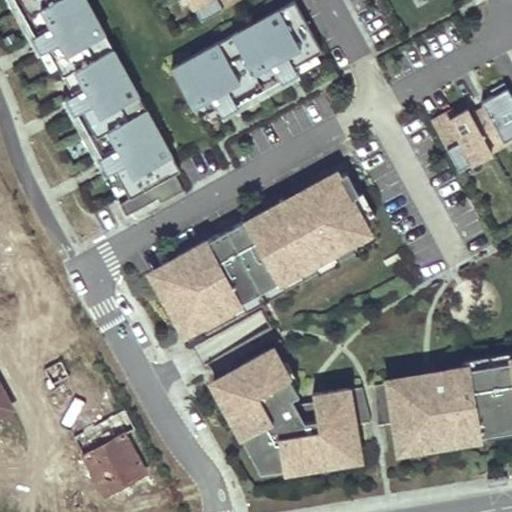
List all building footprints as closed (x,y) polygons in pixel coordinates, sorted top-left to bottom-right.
[(6,0),(17,19),(28,13),(20,0),(6,0)] [(181,173),(136,91),(116,55),(85,0),(20,0),(28,13),(40,36),(52,30),(60,44),(49,51),(61,73),(73,96),(85,90),(94,105),(82,112),(95,134),(107,157),(119,151),(127,165),(115,172),(128,196),(131,200),(121,206),(128,218),(159,201),(153,189),(176,176),(181,173)] [(189,0),(202,22),(242,0),(189,0)] [(271,66),(288,57),(294,69),(323,53),(295,3),(172,70),(200,120),(217,111),(210,99),(227,90),(234,102),(277,78),(271,66)] [(40,36),(30,42),(51,79),(61,73),(49,51),(60,44),(52,30),(40,36)] [(300,79),(294,69),(288,57),(271,66),(277,78),(283,88),(300,79)] [(511,140),(511,94),(506,84),(493,92),(495,97),(483,104),(490,115),(476,123),(494,154),(508,146),(506,143),(511,140)] [(73,96),(63,102),(84,140),(95,134),(82,112),(94,105),(85,90),(73,96)] [(239,112),(234,102),(227,90),(210,99),(217,111),(223,121),(239,112)] [(476,123),(470,111),(458,118),(460,121),(454,125),(449,116),(434,124),(461,172),(494,154),(476,123)] [(458,118),(455,112),(449,116),(454,125),(460,121),(458,118)] [(107,157),(97,163),(118,201),(128,196),(115,172),(127,165),(119,151),(107,157)] [(163,295),(158,298),(187,346),(192,343),(203,337),(198,328),(241,304),(242,304),(241,302),(277,282),(278,284),(281,282),(313,265),(318,262),(354,243),(370,234),(352,201),(359,197),(347,174),(287,207),(285,208),(291,220),(271,231),(263,218),(247,226),(245,222),(178,259),(176,260),(181,268),(188,282),(163,296),(163,295)] [(176,176),(153,189),(159,201),(162,205),(185,192),(176,176)] [(281,202),(245,222),(247,226),(263,218),(271,231),(291,220),(285,208),(281,202)] [(354,243),(318,262),(313,265),(319,277),(360,254),(354,243)] [(155,282),(163,295),(163,296),(188,282),(181,268),(155,282)] [(242,304),(241,304),(246,313),(286,291),(281,282),(278,284),(277,282),(241,302),(242,304)] [(203,363),(271,326),(261,308),(193,345),(203,363)] [(244,372),(240,374),(214,388),(229,415),(237,410),(251,434),(242,439),(251,456),(260,451),(267,464),(297,459),(299,468),(323,464),(322,456),(360,449),(356,426),(372,423),(363,389),(350,391),(350,390),(314,396),(315,404),(297,407),(293,400),(300,397),(293,384),(290,379),(284,382),(275,368),(282,364),(274,349),(241,367),(244,372)] [(511,353),(464,361),(465,367),(471,366),(471,369),(510,363),(510,360),(511,359),(511,353)] [(375,387),(376,393),(378,427),(395,424),(398,443),(436,437),(438,445),(484,437),(491,436),(489,427),(511,424),(511,425),(511,359),(510,360),(510,363),(471,369),(471,366),(465,367),(448,370),(449,375),(449,377),(425,381),(424,377),(388,383),(388,385),(385,385),(375,387)] [(67,377),(59,361),(43,369),(52,386),(67,377)] [(288,361),(282,364),(275,368),(284,382),(290,379),(293,384),(299,380),(288,361)] [(0,413),(10,408),(0,389),(0,413)] [(237,410),(229,415),(242,439),(251,434),(237,410)] [(146,473),(135,452),(125,432),(132,429),(123,412),(75,437),(105,494),(146,473)] [(489,427),(491,436),(511,432),(511,425),(511,424),(489,427)] [(436,437),(398,443),(400,456),(438,449),(438,445),(436,437)] [(360,449),(322,456),(323,464),(324,468),(362,462),(360,449)] [(260,451),(251,456),(262,475),(299,468),(297,459),(267,464),(260,451)]
